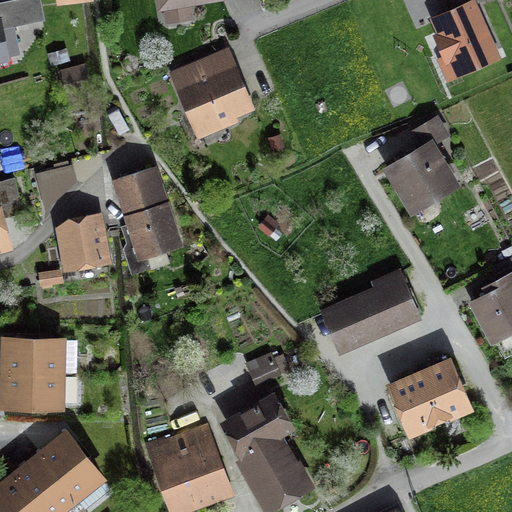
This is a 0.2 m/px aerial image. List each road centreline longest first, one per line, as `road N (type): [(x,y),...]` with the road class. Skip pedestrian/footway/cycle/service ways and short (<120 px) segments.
road 1 (residential): [(138,136),(100,169),(84,199),(19,254),(0,260)]
road 2 (residential): [(349,511),(511,440)]
